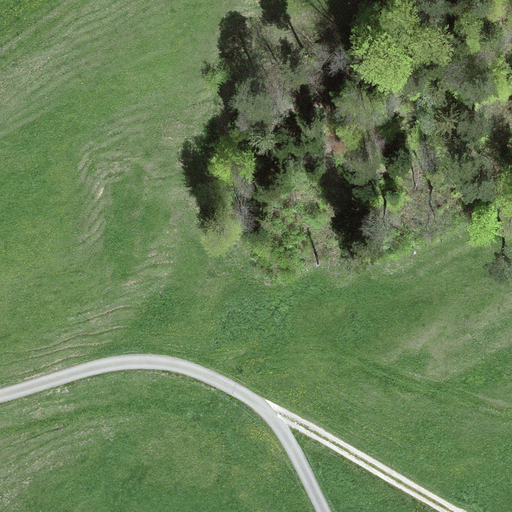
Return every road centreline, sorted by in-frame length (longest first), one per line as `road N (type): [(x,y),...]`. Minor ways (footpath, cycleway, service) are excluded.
road 1 (unclassified): [(0,393),(135,358),(209,376),(260,403),(283,429),(324,511)]
road 2 (track): [(260,403),(447,511)]
